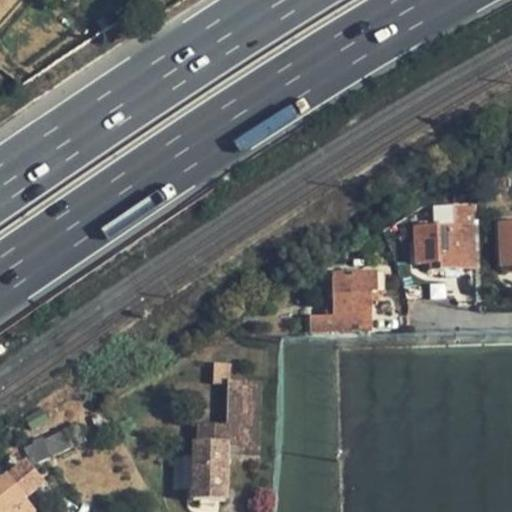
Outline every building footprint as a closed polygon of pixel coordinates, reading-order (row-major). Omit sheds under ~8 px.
[(480,215),(479,204),(463,204),(463,216),(480,215)] [(440,263),(440,270),(475,269),(474,224),(464,224),(460,216),(453,209),(441,210),(437,225),(414,226),(416,264),(429,264),(440,263)] [(511,262),(511,222),(499,223),(500,263),(511,262)] [(372,331),(371,302),(371,293),(378,293),(378,272),(332,273),(333,316),(310,317),(310,333),(372,331)] [(221,328),(211,334),(215,340),(227,339),(221,328)] [(214,382),(227,383),(230,383),(230,364),(214,363),(214,382)] [(226,455),(242,455),(242,426),(260,427),(261,384),(230,383),(227,383),(226,424),(227,424),(226,455)] [(64,426),(66,431),(74,449),(86,443),(75,420),(64,426)] [(224,501),(226,455),(227,424),(226,424),(211,424),(210,442),(192,442),(192,499),(224,501)] [(242,426),(242,455),(259,456),(260,427),(242,426)] [(74,449),(66,431),(33,446),(42,464),(74,449)] [(33,468),(42,464),(33,446),(24,450),(33,468)] [(0,483),(0,511),(33,511),(7,478),(0,483)]
